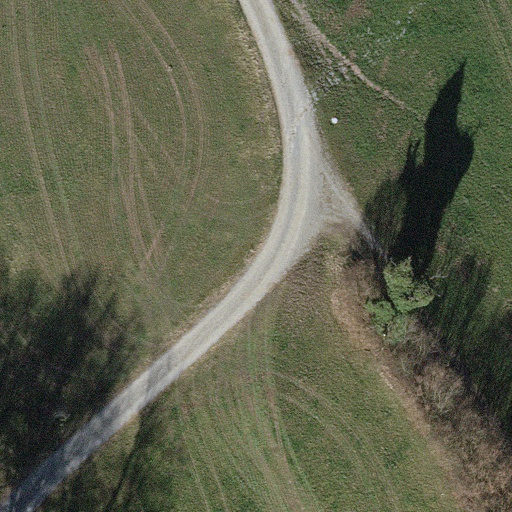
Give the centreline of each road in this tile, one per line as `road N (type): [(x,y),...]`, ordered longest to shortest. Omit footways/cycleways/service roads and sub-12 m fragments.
road 1 (track): [(10,511),(234,302),(306,207)]
road 2 (track): [(306,207),(368,244),(511,459)]
road 3 (track): [(306,207),(296,104),(256,0)]
